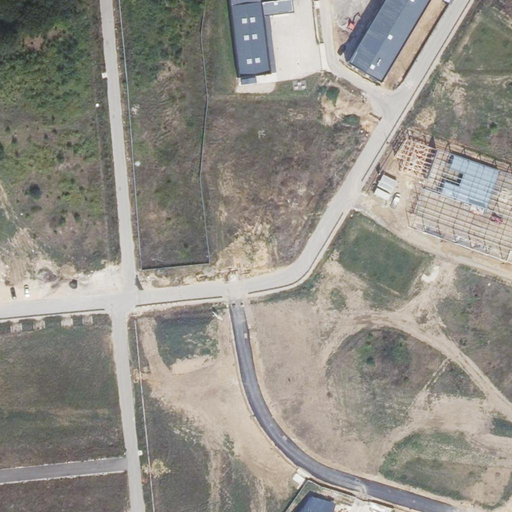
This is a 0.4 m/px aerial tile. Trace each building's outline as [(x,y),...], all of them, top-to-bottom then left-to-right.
[(227,0),(238,77),(268,72),(259,2),(273,0),(227,0)] [(427,0),(382,0),(346,63),(379,82),(427,0)] [(434,0),(434,13),(448,14),(448,0),(434,0)] [(510,0),(496,0),(498,11),(511,10),(510,0)] [(297,47),(282,49),(284,63),(299,62),(297,47)] [(511,176),(405,139),(386,167),(423,180),(406,227),(511,263),(511,176)] [(320,511),(327,503),(308,491),(294,511),(320,511)]
